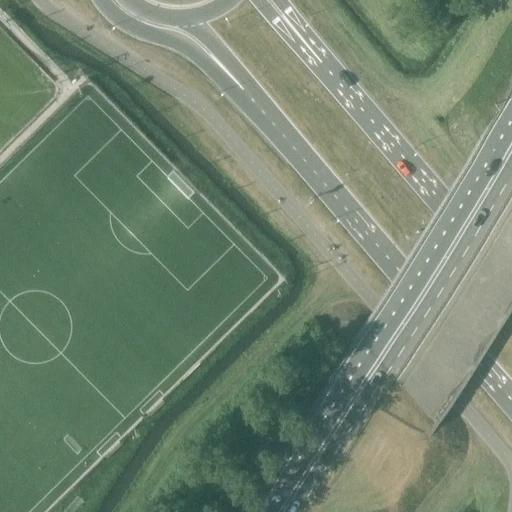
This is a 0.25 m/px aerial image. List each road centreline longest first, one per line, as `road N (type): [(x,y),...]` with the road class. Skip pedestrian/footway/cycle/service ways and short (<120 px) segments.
road 1 (secondary): [(226,72),(511,402)]
road 2 (primary): [(511,147),(281,511)]
road 3 (secondary): [(511,284),(308,48)]
road 4 (secondary): [(100,0),(127,26),(186,46),(226,72)]
